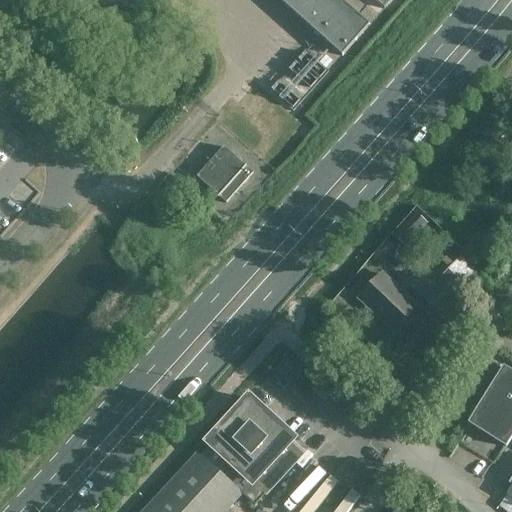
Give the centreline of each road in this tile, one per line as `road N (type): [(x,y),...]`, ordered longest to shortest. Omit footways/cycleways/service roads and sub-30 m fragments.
road 1 (primary): [(481,0),(19,511)]
road 2 (primary): [(70,511),(511,25)]
